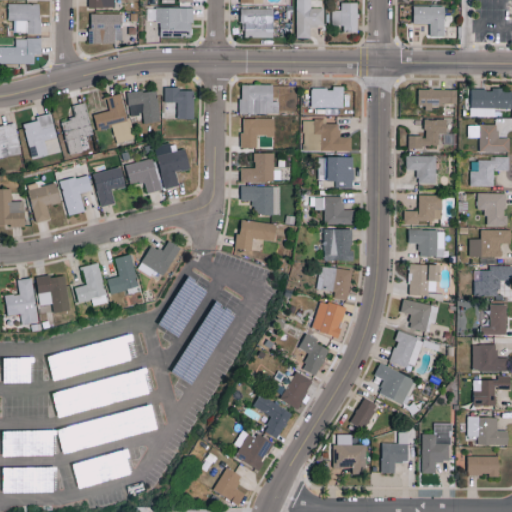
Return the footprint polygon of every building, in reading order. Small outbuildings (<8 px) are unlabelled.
[(296,0),(296,37),(311,37),(311,26),(323,26),(323,0),(296,0)] [(357,2),(341,2),(341,10),(331,10),(331,24),(343,24),(343,31),(357,32),(357,2)] [(14,32),(40,32),(40,3),(8,3),(8,20),(14,20),(14,32)] [(444,36),(444,6),(413,6),(414,23),(430,23),(430,36),(444,36)] [(160,36),(192,37),(193,7),(156,7),(156,23),(160,23),(160,36)] [(273,37),(273,7),(242,8),(242,37),(273,37)] [(121,13),(89,13),(90,42),(122,42),(121,13)] [(0,62),(34,63),(34,54),(41,54),(41,38),(16,37),(15,46),(0,45),(0,62)] [(240,112),(279,113),(279,99),(273,99),(273,83),(241,83),(240,112)] [(344,85),(334,85),(334,87),(311,87),(311,106),(344,106),(344,85)] [(194,117),(193,87),(164,88),(164,101),(177,100),(177,118),(194,117)] [(418,89),(418,105),(456,104),(456,87),(418,89)] [(511,107),(511,104),(511,88),(470,88),(470,115),(494,115),(494,107),(511,107)] [(160,120),(157,89),(128,91),(130,114),(143,113),(144,122),(160,120)] [(116,142),(133,138),(123,92),(107,95),(110,110),(94,113),(98,129),(113,126),(116,142)] [(69,152),(87,147),(85,135),(93,133),(85,101),(72,104),(75,116),(61,120),(69,152)] [(36,115),(36,119),(24,122),(32,157),(60,150),(51,112),(36,115)] [(274,117),(242,116),(241,146),(258,146),(258,145),(273,146),(274,117)] [(351,136),(340,136),(340,122),(324,122),(324,118),(304,118),(303,149),(351,150),(351,136)] [(408,135),(408,145),(439,146),(440,132),(446,132),(446,119),(424,119),(424,135),(408,135)] [(467,123),(467,137),(479,137),(479,150),(509,151),(509,137),(498,137),(498,124),(467,123)] [(0,155),(20,154),(17,124),(0,125),(0,155)] [(185,147),(177,150),(175,141),(154,147),(165,188),(179,184),(175,171),(190,168),(185,147)] [(274,151),(254,152),(254,166),(240,166),(241,181),(281,180),(281,168),(274,168),(274,151)] [(436,154),(406,155),(406,169),(417,168),(417,183),(436,182),(436,154)] [(335,186),(353,187),(353,156),(319,155),(318,179),(336,179),(335,186)] [(131,184),(144,180),(147,192),(161,189),(153,157),(126,164),(131,184)] [(470,184),(493,185),(493,168),(507,169),(507,158),(470,158),(470,184)] [(126,186),(121,166),(93,173),(101,206),(115,203),(112,189),(126,186)] [(92,189),(88,174),(60,179),(68,213),(84,210),(81,192),(92,189)] [(57,181),(38,185),(38,181),(27,183),(35,221),(50,217),(47,204),(61,201),(57,181)] [(279,185),(241,184),(241,199),(253,199),(252,213),(275,213),(275,193),(278,193),(279,185)] [(0,187),(0,224),(25,224),(24,200),(12,200),(11,187),(0,187)] [(477,208),(486,208),(485,224),(505,224),(506,192),(477,191),(477,208)] [(418,210),(404,209),(403,221),(441,221),(441,194),(419,194),(418,210)] [(342,196),(315,195),(315,209),(324,209),(324,223),(353,223),(353,209),(342,208),(342,196)] [(237,247),(252,248),(252,238),(275,239),(276,222),(239,219),(237,247)] [(352,259),(352,228),(323,228),(324,259),(352,259)] [(444,256),(444,229),(409,228),(408,242),(419,242),(419,255),(444,256)] [(469,255),(501,256),(501,242),(510,242),(510,229),(481,228),(480,238),(469,238),(469,255)] [(180,246),(169,240),(162,250),(152,244),(137,267),(153,277),(157,271),(163,275),(180,246)] [(114,257),(119,275),(107,278),(110,292),(139,285),(131,253),(114,257)] [(78,302),(91,299),(93,305),(108,301),(98,261),(81,266),(86,283),(74,286),(78,302)] [(438,293),(438,264),(409,263),(408,293),(438,293)] [(474,269),(474,294),(499,294),(499,279),(511,279),(511,264),(488,265),(488,269),(474,269)] [(334,290),(333,297),(348,299),(351,269),(320,265),(317,289),(334,290)] [(65,273),(36,276),(39,304),(52,303),(53,311),(69,310),(65,273)] [(5,294),(7,314),(20,313),(21,323),(38,321),(32,276),(17,278),(19,292),(5,294)] [(435,323),(438,306),(403,298),(400,311),(412,313),(409,326),(426,330),(428,321),(435,323)] [(345,305),(319,299),(312,329),(339,335),(345,305)] [(480,334),(507,333),(506,303),(489,303),(489,325),(479,325),(480,334)] [(406,366),(407,362),(415,365),(423,338),(398,330),(395,339),(396,340),(389,361),(406,366)] [(94,343),(98,357),(97,357),(99,366),(131,359),(128,346),(134,344),(131,334),(94,343)] [(316,374),(329,345),(305,334),(299,347),(309,352),(302,367),(316,374)] [(508,357),(496,356),(496,344),(472,343),(472,369),(508,370),(508,357)] [(48,355),(53,378),(80,372),(76,358),(77,358),(74,348),(48,355)] [(378,391),(401,403),(414,379),(380,362),(374,374),(384,379),(378,391)] [(281,398),(298,407),(313,379),(296,370),(281,398)] [(496,404),(495,389),(511,388),(511,377),(473,378),(473,405),(496,404)] [(87,409),(80,385),(52,392),(59,416),(87,409)] [(253,406),(271,414),(264,431),(279,437),(292,409),(258,395),(253,406)] [(378,404),(364,396),(350,421),(364,428),(378,404)] [(467,436),(477,436),(477,444),(507,445),(508,429),(497,429),(497,416),(467,415),(467,436)] [(422,433),(421,472),(435,472),(435,460),(449,460),(450,422),(433,422),(433,433),(422,433)] [(240,446),(235,455),(258,468),(273,441),(257,432),(255,437),(242,429),(234,443),(240,446)] [(366,443),(352,444),(351,433),(337,433),(337,443),(333,443),(333,466),(352,466),(352,472),(366,472),(366,443)] [(407,460),(407,433),(398,434),(399,439),(400,439),(400,442),(381,442),(381,472),(395,472),(395,461),(407,460)] [(130,472),(126,455),(129,454),(127,449),(106,454),(111,477),(130,472)] [(468,474),(499,474),(499,455),(468,455),(468,474)] [(239,502),(244,492),(236,488),(242,474),(225,466),(214,491),(239,502)]
